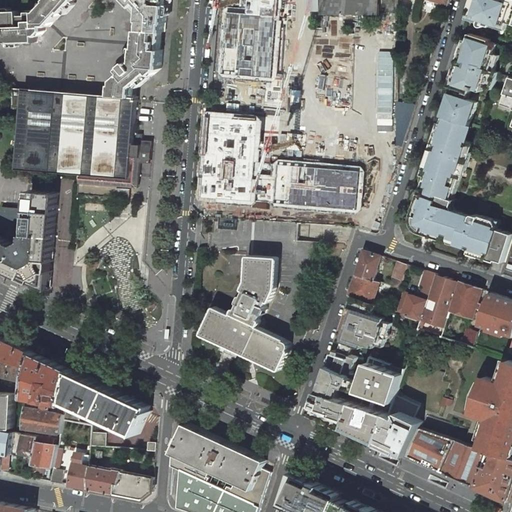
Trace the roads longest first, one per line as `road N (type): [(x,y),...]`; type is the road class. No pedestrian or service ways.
road 1 (residential): [(202,0),(171,379)]
road 2 (residential): [(463,0),(384,244)]
road 3 (residential): [(294,437),(358,237)]
road 4 (primary): [(171,379),(0,299)]
road 5 (primary): [(456,511),(294,437)]
road 6 (primary): [(294,437),(171,379)]
road 7 (residential): [(384,244),(511,287)]
road 8 (residential): [(171,379),(159,510)]
road 9 (residential): [(0,485),(126,511)]
